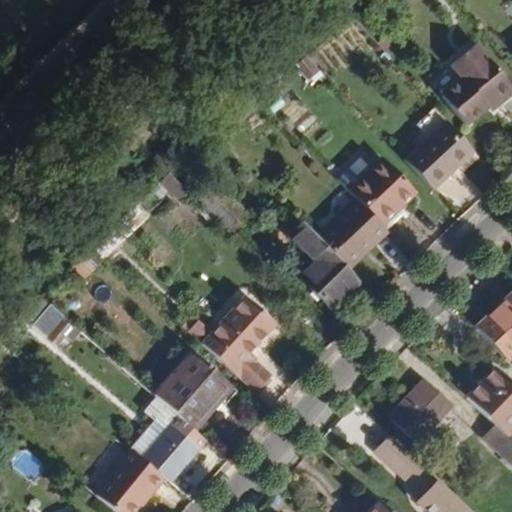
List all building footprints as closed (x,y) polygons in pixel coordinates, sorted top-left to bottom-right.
[(510,92),(510,86),(473,43),(448,64),(459,77),(439,96),(464,125),(485,108),(483,104),(490,97),(499,101),(510,92)] [(467,156),(438,125),(444,120),(437,112),(419,130),(425,138),(402,159),(431,190),(448,174),(453,180),(478,158),(473,151),(467,156)] [(221,144),(234,131),(224,120),(210,133),(221,144)] [(473,151),(444,120),(438,125),(467,156),(473,151)] [(345,190),(372,163),(360,151),(334,179),(345,190)] [(379,225),(413,191),(378,157),(345,190),(345,191),(353,198),(379,225)] [(186,193),(167,174),(157,184),(176,203),(186,193)] [(207,213),(224,196),(211,182),(193,200),(207,213)] [(230,236),(249,215),(227,193),(224,196),(207,213),(230,236)] [(345,269),(385,231),(379,225),(353,198),(313,237),(345,269)] [(313,237),(299,223),(286,238),(310,262),(295,278),(328,311),(358,283),(345,269),(313,237)] [(101,254),(113,242),(105,233),(92,246),(101,254)] [(101,254),(92,246),(82,255),(94,267),(105,257),(101,254)] [(80,280),(94,267),(82,255),(69,268),(80,280)] [(511,290),(473,328),(504,359),(511,351),(511,290)] [(244,354),(271,324),(243,296),(209,333),(199,344),(253,393),(268,376),(244,354)] [(38,334),(57,313),(38,297),(20,315),(38,334)] [(75,329),(60,315),(42,335),(50,343),(60,333),(66,339),(75,329)] [(199,344),(209,333),(195,320),(185,331),(199,344)] [(224,382),(189,351),(150,395),(174,417),(190,430),(214,401),(211,398),(224,382)] [(511,426),(511,388),(492,369),(464,398),(504,435),(511,426)] [(272,377),(254,394),(267,408),(285,391),(272,377)] [(413,443),(449,405),(421,379),(385,417),(413,443)] [(221,406),(234,391),(224,382),(211,398),(214,401),(221,406)] [(138,460),(174,417),(150,395),(138,410),(150,420),(125,449),(127,451),(138,460)] [(166,483),(201,440),(174,417),(138,460),(161,480),(166,483)] [(511,466),(511,443),(494,426),(482,439),(511,468),(511,466)] [(151,494),(161,480),(138,460),(127,451),(91,494),(113,511),(130,511),(148,491),(151,494)] [(214,468),(199,454),(179,474),(194,488),(214,468)] [(442,511),(428,499),(415,511),(442,511)] [(387,511),(376,502),(367,511),(387,511)]
